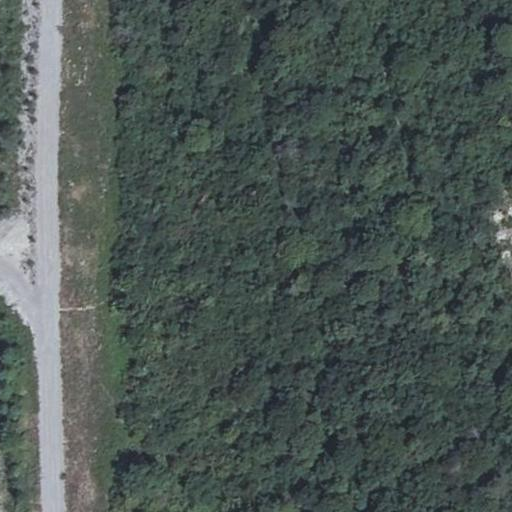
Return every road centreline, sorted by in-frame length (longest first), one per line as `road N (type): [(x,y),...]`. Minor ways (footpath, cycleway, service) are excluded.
road 1 (track): [(47,0),(44,316)]
road 2 (track): [(44,316),(50,511)]
